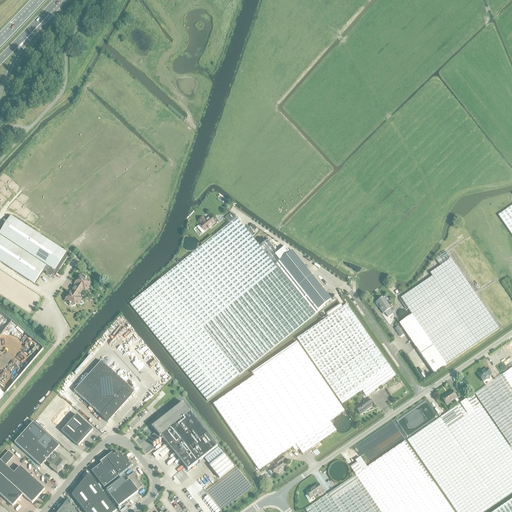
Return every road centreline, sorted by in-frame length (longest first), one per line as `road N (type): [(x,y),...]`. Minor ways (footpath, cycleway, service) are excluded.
road 1 (unclassified): [(276,496),(511,332)]
road 2 (unclassified): [(43,511),(88,458),(117,441),(151,477),(150,498),(133,511)]
road 3 (unknown): [(112,435),(72,400),(71,388),(105,351),(144,380),(129,406)]
road 4 (unclassified): [(96,0),(68,34),(59,93),(27,127)]
